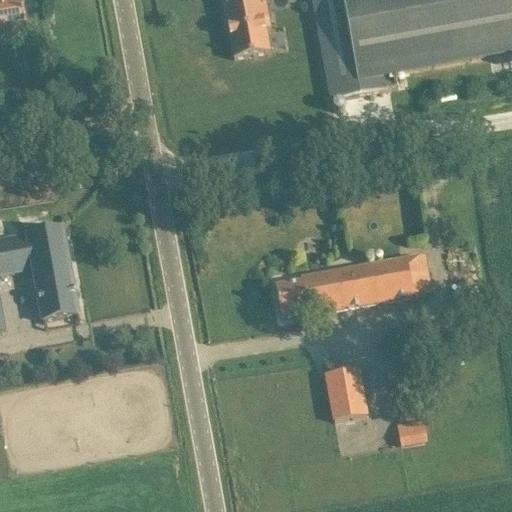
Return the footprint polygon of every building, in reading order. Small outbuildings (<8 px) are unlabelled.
[(263,0),(222,0),(234,62),(268,55),(264,32),(269,31),(263,0)] [(390,93),(387,77),(511,54),(511,0),(311,0),(331,104),(390,93)] [(0,37),(26,33),(21,1),(0,5),(0,37)] [(62,231),(42,234),(0,241),(0,331),(4,331),(0,302),(0,278),(34,273),(42,324),(58,321),(78,318),(62,231)] [(424,258),(321,278),(302,281),(302,285),(275,290),(281,321),(308,316),(308,320),(328,316),(432,296),(424,258)] [(469,351),(464,323),(381,337),(386,365),(469,351)] [(325,378),(333,425),(369,418),(365,396),(360,371),(325,378)] [(423,422),(397,427),(401,450),(428,445),(423,422)]
